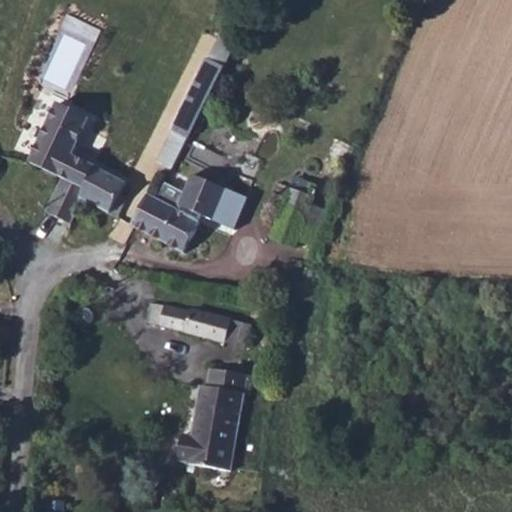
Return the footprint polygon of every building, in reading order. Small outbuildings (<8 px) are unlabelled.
[(170,135),(193,145),(224,76),(201,66),(170,135)] [(109,197),(123,165),(79,145),(92,115),(51,99),(25,163),(44,171),(36,194),(66,208),(77,183),(109,197)] [(238,194),(260,204),(266,196),(272,199),(283,168),(247,154),(236,185),(240,189),(238,194)] [(238,194),(215,184),(203,179),(190,212),(246,236),(260,204),(238,194)] [(253,293),(214,284),(211,306),(250,314),(253,293)] [(253,293),(250,314),(292,323),(297,294),(253,289),(253,293)] [(147,326),(248,342),(252,319),(151,302),(147,326)] [(222,476),(235,376),(196,372),(194,390),(189,389),(184,441),(174,440),(170,464),(182,465),(180,472),(222,476)]
